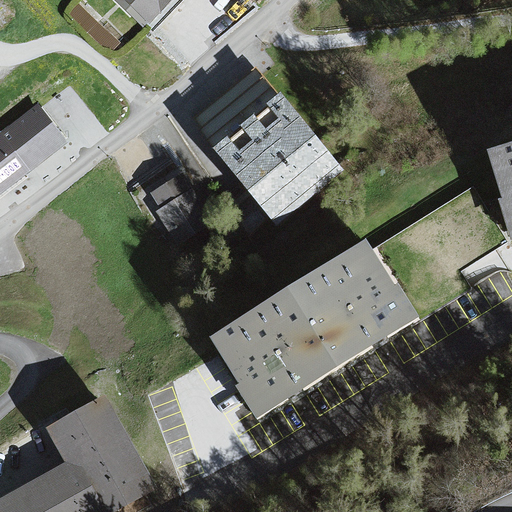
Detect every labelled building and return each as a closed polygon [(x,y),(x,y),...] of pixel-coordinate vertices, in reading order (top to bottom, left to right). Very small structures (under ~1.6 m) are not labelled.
[(115,0),(146,32),(178,0),(115,0)] [(257,70),(194,117),(281,235),(348,177),(257,70)] [(37,103),(0,130),(0,190),(66,140),(37,103)] [(511,133),(482,142),(507,231),(511,229),(511,133)] [(181,172),(150,191),(161,208),(157,210),(175,240),(209,219),(181,172)] [(467,197),(373,247),(419,319),(472,292),(459,272),(496,254),(503,251),(467,197)] [(368,239),(212,337),(259,418),(419,319),(373,247),(368,239)] [(47,431),(66,465),(0,501),(0,511),(124,511),(160,494),(108,401),(47,431)]
